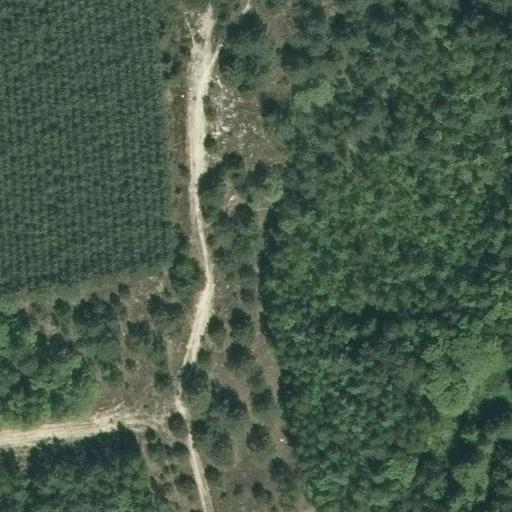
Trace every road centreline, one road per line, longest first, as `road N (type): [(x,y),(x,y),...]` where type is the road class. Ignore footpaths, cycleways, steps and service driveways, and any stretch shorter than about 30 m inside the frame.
road 1 (track): [(212,511),(180,428),(216,275),(201,220),(211,0)]
road 2 (track): [(180,410),(0,435)]
